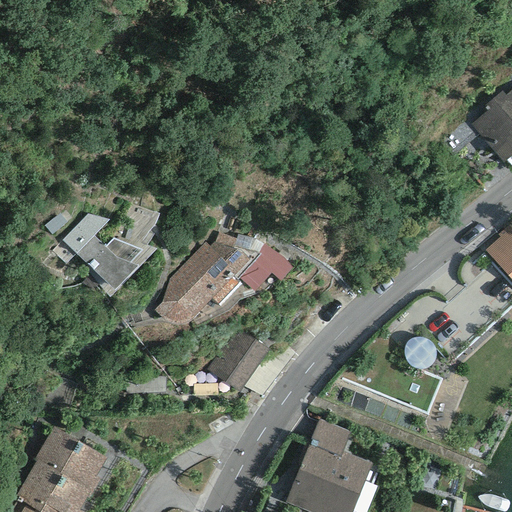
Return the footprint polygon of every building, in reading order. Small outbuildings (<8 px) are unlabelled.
[(503,163),(511,155),(511,89),(505,95),(502,91),(483,107),(487,111),(470,125),(503,163)] [(107,223),(86,216),(61,241),(114,292),(137,268),(128,265),(141,252),(113,240),(104,248),(93,237),(107,223)] [(511,234),(505,227),(498,234),(502,238),(486,252),(511,281),(511,234)] [(170,281),(163,305),(157,311),(164,317),(174,321),(183,321),(190,317),(248,262),(240,252),(216,244),(209,252),(206,246),(170,281)] [(511,308),(511,291),(490,266),(417,331),(448,365),(511,308)] [(264,352),(236,334),(212,370),(239,388),(264,352)] [(418,369),(422,369),(426,367),(429,364),(431,360),(432,356),(431,352),(429,348),(426,345),(422,343),(417,343),(413,344),(409,347),(407,350),(405,354),(406,359),(407,363),(410,366),(369,349),(354,385),(427,415),(442,379),(418,369)] [(346,434),(320,423),(287,502),(311,511),(349,511),(368,468),(337,455),(346,434)] [(98,511),(119,479),(54,440),(10,511),(98,511)]
